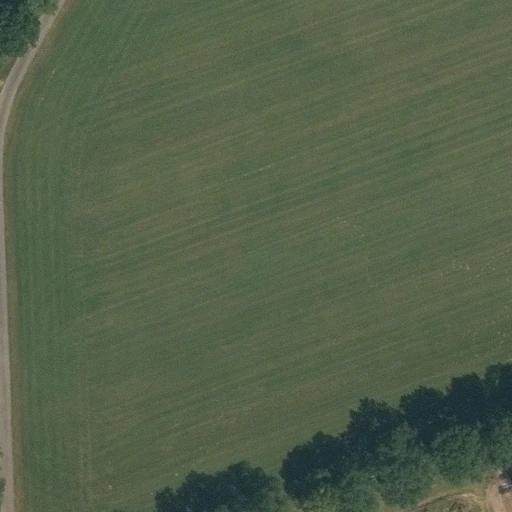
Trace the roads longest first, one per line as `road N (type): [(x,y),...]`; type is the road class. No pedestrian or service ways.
road 1 (unclassified): [(9,511),(0,259)]
road 2 (unclassified): [(0,126),(5,91),(57,0)]
